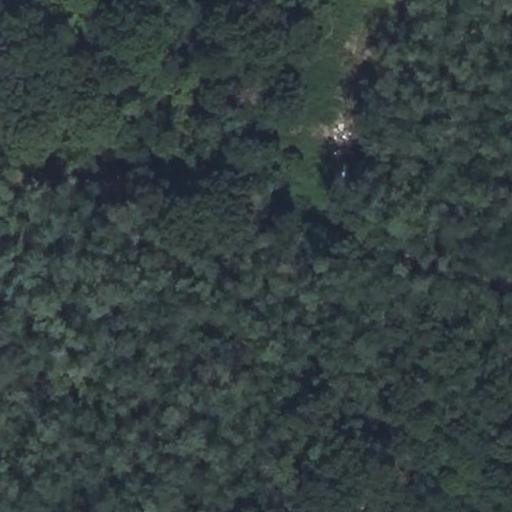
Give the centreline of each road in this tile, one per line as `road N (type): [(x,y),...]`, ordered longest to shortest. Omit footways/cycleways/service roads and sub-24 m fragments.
road 1 (track): [(0,185),(66,176),(141,182),(511,285)]
road 2 (track): [(361,246),(315,169),(363,0)]
road 3 (track): [(511,335),(389,511)]
